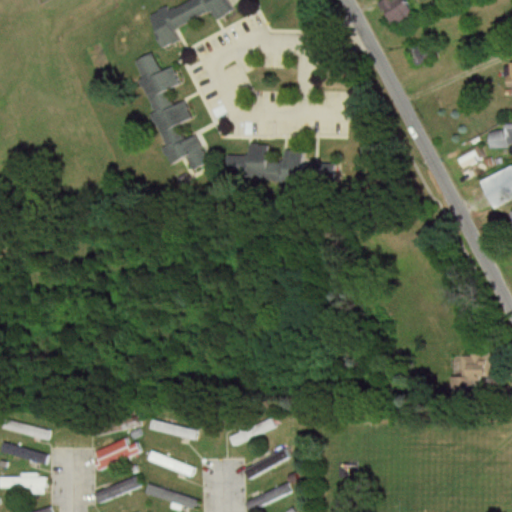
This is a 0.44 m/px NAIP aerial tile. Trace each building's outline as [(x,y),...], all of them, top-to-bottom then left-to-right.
[(165,48),(183,41),(178,28),(217,12),(220,20),(239,12),(234,0),(183,0),(151,14),(165,48)] [(418,17),(408,0),(389,0),(382,5),(396,30),(418,17)] [(412,50),(421,67),(440,57),(430,40),(412,50)] [(138,62),(157,114),(156,115),(174,165),(192,158),(197,170),(214,164),(203,135),(188,141),(182,125),(196,120),(190,102),(177,107),(171,91),(184,86),(177,68),(164,73),(157,55),(138,62)] [(511,126),(494,128),(496,148),(511,146),(511,126)] [(275,144),(251,145),(251,155),(233,156),(234,176),(287,174),(287,160),(275,161),(275,144)] [(293,174),(312,174),(312,151),(293,151),(293,174)] [(511,169),(490,180),(503,208),(511,203),(511,169)] [(475,377),(496,377),(496,353),(475,353),(475,377)] [(10,428),(51,445),(55,433),(15,416),(10,428)] [(201,429),(154,421),(152,432),(199,440),(201,429)] [(232,436),(235,444),(280,429),(277,421),(232,436)] [(105,470),(139,454),(131,437),(97,454),(105,470)] [(246,473),(251,481),(292,455),(287,448),(246,473)] [(149,461),(193,478),(197,468),(153,451),(149,461)] [(96,494),(100,504),(144,487),(140,477),(96,494)] [(50,478),(3,478),(3,489),(35,489),(35,494),(50,494),(50,478)] [(245,503),(249,511),(295,492),(291,483),(245,503)] [(147,493),(197,511),(200,501),(150,484),(147,493)]
